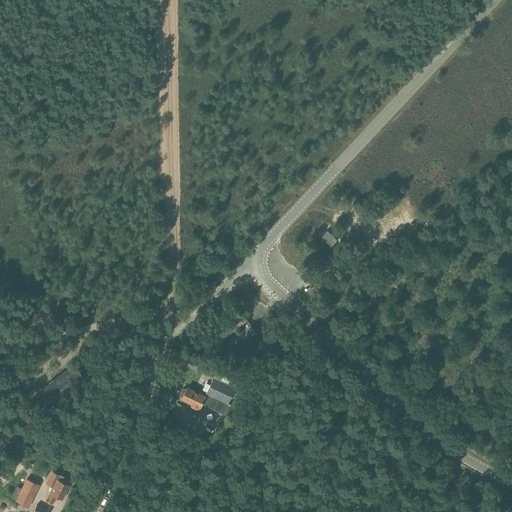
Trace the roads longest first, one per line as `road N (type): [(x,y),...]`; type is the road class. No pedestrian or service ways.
road 1 (track): [(171,0),(175,279),(168,314)]
road 2 (unclassified): [(0,483),(159,363)]
road 3 (track): [(189,324),(162,312),(0,349)]
road 4 (unclassified): [(89,511),(159,363)]
